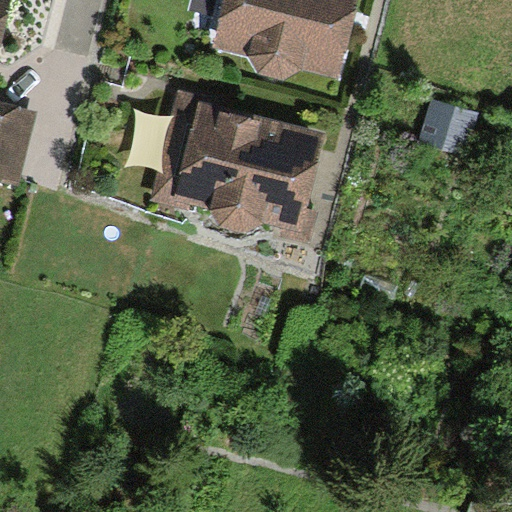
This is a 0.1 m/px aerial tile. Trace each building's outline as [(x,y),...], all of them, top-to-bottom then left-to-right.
[(0,0),(0,57),(14,0),(0,0)] [(338,82),(358,0),(228,0),(216,52),(247,60),(255,79),(285,87),(306,73),(338,82)] [(298,236),(325,137),(179,98),(152,201),(211,217),(221,234),(246,242),(269,228),(298,236)] [(472,153),(481,114),(437,104),(428,144),(472,153)] [(0,185),(17,190),(36,115),(0,106),(0,185)]
